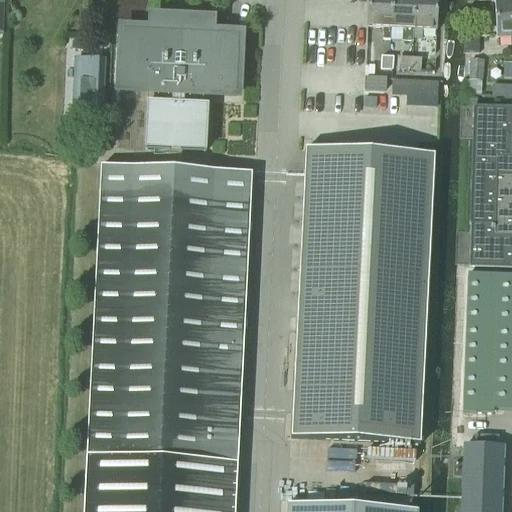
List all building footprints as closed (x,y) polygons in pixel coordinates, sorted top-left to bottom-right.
[(366,0),(365,30),(381,31),(381,43),(388,43),(389,32),(390,0),(366,0)] [(390,0),(389,32),(402,32),(401,44),(411,44),(411,42),(412,33),(413,0),(390,0)] [(412,33),(411,42),(412,42),(421,42),(421,33),(435,34),(437,0),(413,0),(412,33)] [(495,41),(511,39),(511,1),(493,2),(495,41)] [(241,336),(241,332),(243,296),(244,276),(246,240),(246,236),(248,201),(249,180),(249,176),(177,173),(177,169),(178,156),(178,153),(203,154),(206,97),(234,98),(237,38),(183,35),(175,35),(151,34),(120,32),(117,92),(146,93),(143,151),(167,152),(166,172),(98,169),(80,511),(232,511),(233,496),(234,475),(235,464),(237,420),(241,336)] [(477,57),(477,40),(463,40),(463,56),(477,57)] [(391,73),(392,59),(380,58),(379,72),(391,73)] [(420,74),(420,61),(396,59),(395,73),(420,74)] [(73,60),(71,112),(101,113),(104,62),(73,60)] [(481,84),(483,63),(469,62),(467,83),(481,84)] [(384,94),(384,81),(363,80),(363,93),(384,94)] [(511,158),(509,158),(510,110),(496,110),(472,109),(469,227),(468,238),(468,269),(511,271),(511,158)] [(417,447),(432,158),(302,152),(288,441),(417,447)] [(511,278),(466,276),(461,415),(492,416),(492,412),(511,413),(511,278)] [(500,511),(503,450),(461,447),(460,466),(453,466),(452,480),(460,480),(458,511),(500,511)]
